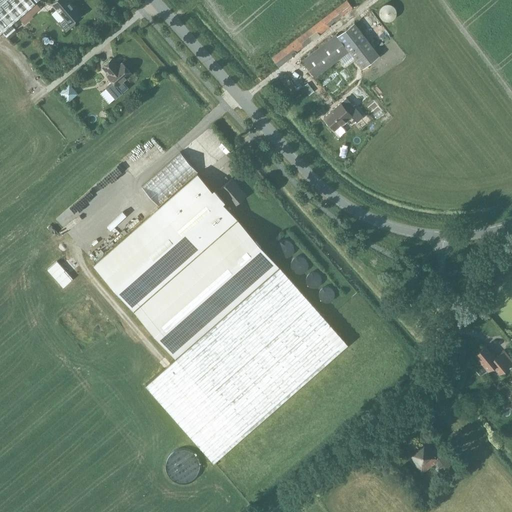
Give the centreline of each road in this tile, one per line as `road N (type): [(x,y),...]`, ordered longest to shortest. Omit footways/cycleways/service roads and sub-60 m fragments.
road 1 (unclassified): [(438,239),(353,216),(152,0)]
road 2 (unclassified): [(279,511),(425,392),(439,366),(438,239)]
